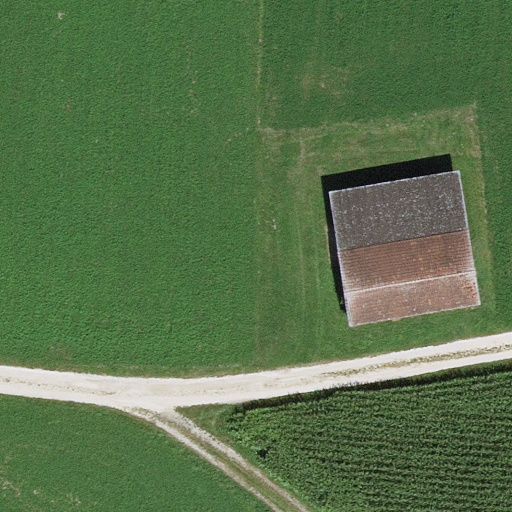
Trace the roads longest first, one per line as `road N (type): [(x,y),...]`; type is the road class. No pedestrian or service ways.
road 1 (track): [(511,340),(153,387),(0,373)]
road 2 (track): [(89,381),(243,472),(293,511)]
